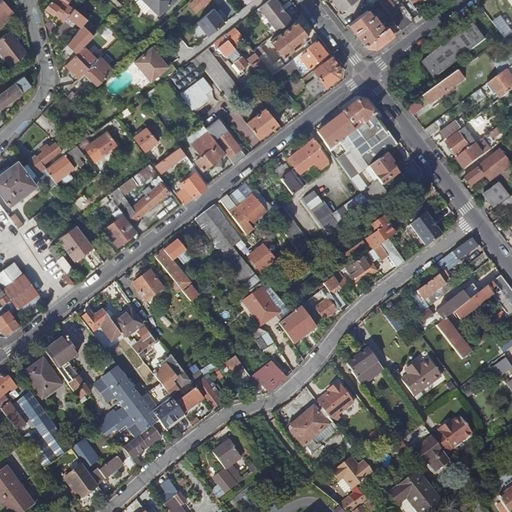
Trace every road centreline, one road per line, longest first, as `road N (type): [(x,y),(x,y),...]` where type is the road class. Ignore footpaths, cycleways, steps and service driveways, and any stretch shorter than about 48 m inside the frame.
road 1 (residential): [(475,221),(366,302),(277,399),(219,418),(109,511)]
road 2 (residential): [(0,356),(368,76)]
road 3 (residential): [(368,76),(475,221)]
road 4 (residential): [(26,0),(45,91),(0,141)]
road 5 (residential): [(368,76),(488,0)]
